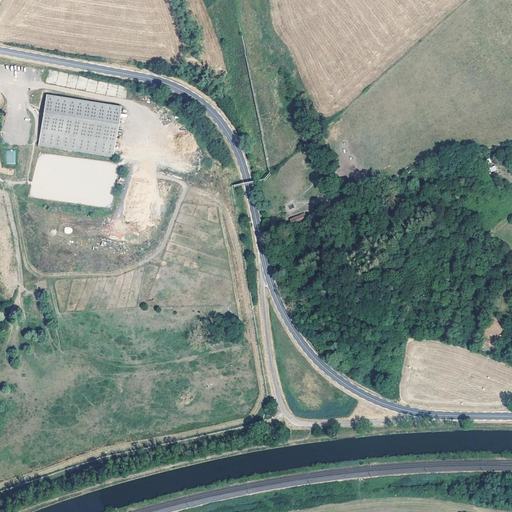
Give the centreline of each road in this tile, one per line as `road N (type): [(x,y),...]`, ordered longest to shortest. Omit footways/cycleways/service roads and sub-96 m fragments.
road 1 (secondary): [(511,417),(406,411),(368,398),(315,359),(271,286),(231,139),(192,97),(146,79),(0,52)]
road 2 (track): [(0,493),(284,411)]
